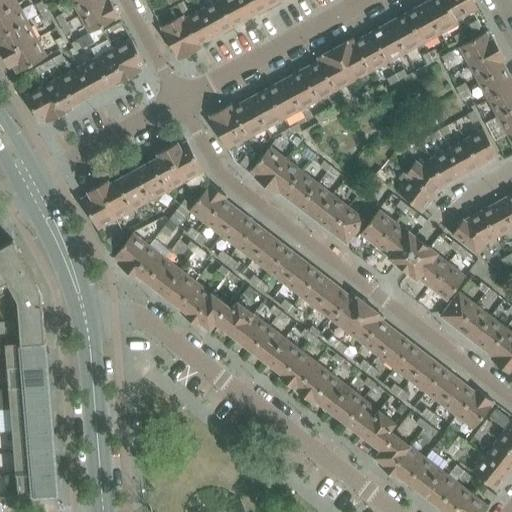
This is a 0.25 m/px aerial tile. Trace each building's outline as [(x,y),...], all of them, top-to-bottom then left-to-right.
[(0,0),(0,14),(19,5),(16,0),(0,0)] [(106,0),(105,0),(71,0),(80,16),(108,0),(106,0)] [(120,19),(109,0),(108,0),(80,16),(90,34),(90,35),(120,19)] [(233,27),(219,0),(218,0),(201,9),(216,36),(233,27)] [(251,17),(241,0),(219,0),(233,27),(251,17)] [(268,7),(264,0),(241,0),(251,17),(268,7)] [(455,22),(443,0),(430,0),(424,4),(441,34),(458,25),(456,21),(455,22)] [(477,9),(472,0),(443,0),(455,22),(456,21),(477,9)] [(47,10),(43,2),(36,6),(41,14),(47,10)] [(188,11),(183,2),(177,5),(182,14),(188,11)] [(441,34),(424,4),(407,13),(423,44),(441,34)] [(0,36),(28,22),(19,5),(0,14),(0,36)] [(216,36),(201,9),(186,18),(199,45),(216,36)] [(52,19),(47,10),(41,14),(45,22),(52,19)] [(423,44),(407,13),(389,23),(406,53),(423,44)] [(67,23),(62,14),(55,18),(60,27),(67,23)] [(199,45),(186,18),(184,16),(161,27),(179,60),(201,48),(199,45)] [(0,50),(4,57),(37,39),(28,22),(0,36),(0,42),(1,45),(0,45),(0,50)] [(124,28),(121,22),(112,27),(115,33),(124,28)] [(480,31),(475,22),(469,25),(474,35),(480,31)] [(72,32),(67,23),(60,27),(65,35),(72,32)] [(406,53),(389,23),(372,32),(388,63),(406,53)] [(145,65),(131,39),(125,29),(118,33),(124,43),(114,49),(129,78),(141,71),(140,68),(145,65)] [(388,63),(372,32),(355,41),(372,72),(388,63)] [(466,39),(462,32),(454,37),(457,44),(466,39)] [(469,65),(499,49),(493,39),(490,40),(486,33),(482,35),(459,48),(469,65)] [(94,42),(90,35),(90,34),(83,38),(88,45),(94,42)] [(67,46),(62,38),(56,41),(61,50),(67,46)] [(88,45),(83,38),(77,41),(81,49),(88,45)] [(372,72),(355,41),(353,38),(335,48),(354,81),(372,72)] [(47,58),(37,39),(4,57),(9,67),(12,65),(17,73),(47,58)] [(354,81),(335,48),(317,58),(319,61),(336,91),(354,81)] [(129,78),(114,49),(96,58),(110,84),(115,82),(117,85),(129,78)] [(506,69),(501,61),(504,59),(499,49),(469,65),(478,84),(506,69)] [(439,59),(436,55),(434,50),(428,53),(433,62),(439,59)] [(454,59),(450,52),(442,57),(445,63),(454,59)] [(433,62),(428,53),(422,56),(427,65),(433,62)] [(64,61),(61,55),(52,60),(56,66),(64,61)] [(110,84),(96,58),(78,68),(93,94),(110,84)] [(56,66),(52,60),(43,65),(47,71),(56,66)] [(336,91),(319,61),(299,71),(316,102),(336,91)] [(93,94),(78,68),(61,77),(76,103),(93,94)] [(511,86),(511,80),(510,77),(506,69),(478,84),(487,100),(511,86)] [(407,76),(403,70),(395,75),(398,81),(407,76)] [(316,102),(299,71),(285,79),(301,110),(316,102)] [(30,80),(27,73),(17,78),(21,85),(30,80)] [(398,81),(395,75),(386,80),(390,86),(398,81)] [(76,103),(61,77),(44,87),(60,116),(72,109),(70,106),(76,103)] [(301,110),(285,79),(267,89),(283,119),(301,110)] [(468,90),(468,89),(465,84),(456,89),(459,95),(468,90)] [(511,109),(511,86),(487,100),(497,118),(511,109)] [(60,116),(44,87),(25,96),(40,123),(45,120),(47,123),(60,116)] [(283,119),(267,89),(250,98),(266,129),(283,119)] [(471,96),(468,90),(459,95),(463,101),(471,96)] [(372,102),(367,92),(361,96),(365,105),(372,102)] [(266,129),(250,98),(233,107),(249,138),(266,129)] [(249,138),(233,107),(231,104),(209,116),(228,150),(249,138)] [(336,114),(332,107),(323,112),(327,119),(336,114)] [(507,136),(511,132),(511,109),(497,118),(507,136)] [(427,130),(447,119),(442,110),(422,122),(427,130)] [(327,119),(323,112),(315,117),(318,124),(327,119)] [(478,121),(473,112),(467,115),(472,124),(478,121)] [(301,130),(297,124),(288,129),(292,135),(301,130)] [(450,133),(447,127),(438,131),(441,137),(450,133)] [(288,129),(280,134),(284,140),(292,135),(288,129)] [(441,137),(438,131),(429,136),(432,142),(441,137)] [(497,157),(484,131),(465,141),(479,166),(497,157)] [(204,172),(187,141),(179,146),(177,143),(167,148),(186,182),(204,172)] [(411,148),(415,145),(412,141),(408,143),(408,142),(399,147),(402,154),(411,149),(411,148)] [(479,166),(465,141),(448,150),(462,176),(479,166)] [(265,186),(286,159),(270,146),(251,171),(256,175),(254,177),(265,186)] [(186,182),(167,148),(157,154),(159,157),(151,161),(168,192),(186,182)] [(316,156),(307,149),(303,155),(312,161),(316,156)] [(462,176),(448,150),(430,160),(443,186),(462,176)] [(247,167),(251,161),(245,157),(240,164),(245,169),(247,167)] [(283,195),(302,171),(286,159),(265,186),(276,195),(279,192),(283,195)] [(443,186),(430,160),(421,165),(414,160),(404,172),(410,177),(434,195),(440,188),(443,186)] [(168,192),(151,161),(134,170),(151,201),(168,192)] [(327,174),(332,167),(324,161),(319,168),(327,174)] [(151,201),(134,170),(117,180),(134,211),(151,201)] [(388,176),(380,170),(375,175),(383,182),(388,176)] [(299,208),(318,183),(302,171),(283,195),(299,208)] [(434,195),(410,177),(398,194),(422,211),(434,195)] [(134,211),(117,180),(109,184),(108,181),(97,186),(116,220),(134,211)] [(315,220),(334,196),(318,183),(299,208),(315,220)] [(206,224),(224,199),(226,197),(210,184),(200,198),(193,207),(190,211),(206,224)] [(200,197),(206,189),(201,185),(194,193),(200,197)] [(361,191),(353,185),(349,190),(357,196),(361,191)] [(116,220),(97,186),(87,192),(89,195),(81,199),(98,230),(116,220)] [(369,197),(361,191),(357,196),(365,202),(369,197)] [(511,194),(499,201),(511,225),(511,194)] [(331,232),(349,207),(334,196),(315,220),(331,232)] [(221,236),(240,211),(224,199),(206,224),(221,236)] [(193,207),(185,200),(181,205),(189,212),(190,211),(193,207)] [(408,207),(400,201),(396,206),(404,213),(408,207)] [(511,225),(499,201),(481,211),(496,238),(511,229),(511,225)] [(189,212),(181,205),(176,211),(185,217),(189,212)] [(356,231),(366,220),(349,207),(331,232),(347,244),(356,231)] [(416,213),(408,207),(404,213),(412,219),(416,213)] [(377,247),(396,223),(379,210),(360,234),(377,247)] [(185,217),(176,211),(172,216),(181,222),(185,217)] [(237,247),(255,223),(240,211),(221,236),(237,247)] [(496,238),(481,211),(464,220),(463,220),(452,234),(477,254),(485,244),(496,238)] [(181,222),(172,216),(168,221),(177,227),(181,222)] [(177,227),(168,221),(164,226),(173,232),(177,227)] [(253,260),(272,236),(255,223),(237,247),(253,260)] [(425,239),(418,233),(415,238),(396,223),(377,247),(389,256),(388,257),(402,269),(409,274),(429,249),(432,244),(425,239)] [(173,232),(164,226),(160,231),(169,237),(173,232)] [(199,234),(191,228),(187,233),(195,239),(199,234)] [(129,273),(150,246),(133,234),(114,257),(119,261),(117,264),(129,273)] [(207,240),(199,234),(195,239),(202,245),(207,240)] [(268,272),(287,247),(272,236),(253,260),(268,272)] [(117,247),(113,238),(106,241),(111,250),(117,247)] [(41,292),(30,273),(13,240),(0,247),(0,268),(12,291),(17,301),(20,335),(21,339),(21,342),(43,340),(45,340),(45,337),(44,333),(41,292)] [(453,241),(449,246),(456,252),(460,247),(453,241)] [(198,248),(190,242),(186,247),(194,254),(198,248)] [(146,282),(164,257),(150,246),(129,273),(139,281),(142,278),(146,282)] [(284,284),(303,260),(287,247),(268,272),(284,284)] [(460,247),(456,252),(464,258),(468,253),(460,247)] [(206,254),(198,248),(194,254),(202,260),(206,254)] [(430,288),(449,264),(431,250),(429,249),(409,274),(417,279),(418,278),(430,288)] [(229,257),(221,251),(217,256),(225,263),(229,257)] [(505,269),(511,265),(511,264),(508,256),(500,260),(505,269)] [(162,294),(180,270),(164,257),(146,282),(162,294)] [(237,264),(229,257),(225,263),(233,269),(237,264)] [(300,296),(319,272),(303,260),(284,284),(300,296)] [(446,300),(465,277),(449,264),(430,288),(446,300)] [(229,272),(221,266),(217,271),(225,278),(229,272)] [(0,297),(12,291),(0,268),(0,297)] [(178,306),(196,282),(180,270),(162,294),(178,306)] [(237,278),(229,272),(225,278),(233,284),(237,278)] [(316,308),(335,284),(319,272),(300,296),(316,308)] [(261,282),(253,276),(249,281),(257,288),(261,282)] [(191,321),(212,294),(196,282),(178,306),(182,309),(180,312),(191,321)] [(269,288),(261,282),(257,288),(264,294),(269,288)] [(489,289),(481,282),(476,288),(485,294),(489,289)] [(331,320),(349,295),(335,284),(316,308),(331,320)] [(248,299),(254,291),(249,287),(242,295),(248,299)] [(497,295),(489,289),(485,294),(492,300),(497,295)] [(347,333),(368,305),(351,292),(349,295),(331,320),(347,333)] [(457,329),(476,305),(459,292),(451,303),(440,316),(457,329)] [(215,323),(228,306),(212,294),(191,321),(202,329),(204,326),(210,330),(215,323)] [(292,306),(284,300),(280,305),(288,312),(292,306)] [(235,338),(254,314),(236,301),(231,308),(229,307),(228,306),(215,323),(217,324),(235,338)] [(363,345),(382,320),(384,317),(368,305),(347,333),(363,345)] [(472,341),(491,316),(476,305),(457,329),(472,341)] [(281,312),(273,306),(269,312),(277,318),(281,312)] [(300,312),(292,306),(288,312),(296,318),(300,312)] [(508,325),(511,320),(511,306),(501,320),(508,325)] [(289,318),(281,312),(277,318),(285,324),(289,318)] [(251,350),(269,326),(254,314),(235,338),(251,350)] [(487,352),(506,328),(491,316),(472,341),(487,352)] [(379,357),(398,333),(382,320),(363,345),(364,345),(359,352),(363,355),(361,358),(371,365),(378,356),(379,357)] [(16,336),(15,321),(4,322),(5,336),(16,336)] [(267,363),(286,339),(269,326),(251,350),(267,363)] [(320,333),(312,327),(308,332),(312,335),(316,338),(320,333)] [(501,367),(511,353),(511,332),(506,328),(487,352),(492,356),(490,359),(501,367)] [(312,335),(308,332),(304,329),(300,335),(308,341),(312,335)] [(395,369),(414,345),(398,333),(379,357),(395,369)] [(320,341),(316,338),(312,335),(308,341),(316,347),(320,341)] [(339,342),(332,336),(327,341),(335,348),(339,342)] [(281,374),(301,350),(286,339),(267,363),(281,374)] [(47,364),(45,340),(43,340),(21,342),(5,344),(7,367),(47,364)] [(347,349),(339,342),(335,348),(343,354),(347,349)] [(410,381),(429,356),(414,345),(395,369),(410,381)] [(296,390),(317,363),(301,350),(281,374),(279,377),(296,390)] [(511,353),(501,367),(511,375),(511,353)] [(343,360),(335,354),(331,359),(339,366),(343,360)] [(426,393),(444,368),(429,356),(410,381),(426,393)] [(351,366),(343,360),(339,366),(347,372),(351,366)] [(371,366),(363,361),(359,366),(367,372),(371,366)] [(312,402),(314,399),(332,375),(317,363),(296,390),(312,402)] [(49,385),(47,364),(7,367),(9,388),(49,385)] [(379,372),(371,366),(367,372),(374,378),(379,372)] [(450,393),(459,380),(444,368),(426,393),(440,404),(450,393)] [(329,411),(343,393),(348,387),(332,375),(314,399),(329,411)] [(375,384),(367,378),(363,383),(371,390),(375,384)] [(456,416),(474,393),(475,392),(459,380),(450,393),(440,404),(456,416)] [(383,390),(375,384),(371,390),(378,396),(383,390)] [(402,391),(394,384),(390,390),(398,396),(402,391)] [(50,407),(49,385),(9,388),(0,389),(0,410),(10,410),(50,407)] [(345,422),(363,399),(356,393),(348,387),(343,393),(329,411),(345,422)] [(473,430),(494,403),(477,389),(475,392),(474,393),(456,416),(453,419),(460,424),(463,422),(473,430)] [(410,397),(402,391),(398,396),(406,402),(410,397)] [(361,435),(379,411),(363,399),(345,422),(361,435)] [(401,416),(407,409),(401,405),(396,412),(401,416)] [(52,428),(50,407),(10,410),(12,431),(52,428)] [(433,414),(425,409),(421,414),(429,420),(433,414)] [(389,430),(395,423),(379,411),(361,435),(378,448),(380,450),(393,433),(391,432),(389,430)] [(441,420),(433,414),(429,420),(437,426),(441,420)] [(427,424),(420,419),(416,424),(423,430),(427,424)] [(511,420),(502,432),(496,441),(511,452),(511,420)] [(486,433),(492,425),(486,421),(480,428),(486,433)] [(434,430),(427,424),(423,430),(430,435),(434,430)] [(54,450),(52,428),(12,431),(14,453),(54,450)] [(480,440),(486,433),(480,428),(474,436),(480,440)] [(390,473),(410,446),(393,433),(380,450),(375,457),(380,461),(378,464),(390,473)] [(458,449),(464,441),(458,437),(452,444),(458,449)] [(511,469),(511,452),(496,441),(484,456),(509,474),(511,469)] [(452,457),(458,449),(452,444),(446,452),(452,457)] [(407,482),(425,458),(410,446),(390,473),(400,481),(402,478),(407,482)] [(457,461),(463,453),(458,449),(452,457),(457,461)] [(55,471),(54,450),(14,453),(16,474),(55,471)] [(509,474),(484,456),(480,452),(476,459),(480,462),(472,472),(496,491),(497,489),(509,474)] [(422,494),(441,470),(425,458),(407,482),(422,494)] [(438,506),(456,482),(460,477),(464,471),(456,465),(448,476),(441,470),(422,494),(438,506)] [(57,494),(55,471),(16,474),(17,497),(57,494)] [(472,477),(464,471),(460,477),(467,483),(472,477)] [(460,511),(473,495),(456,482),(438,506),(443,509),(440,511),(460,511)] [(493,494),(487,490),(482,496),(491,502),(495,496),(493,494)] [(483,511),(488,507),(473,495),(460,511),(483,511)]
